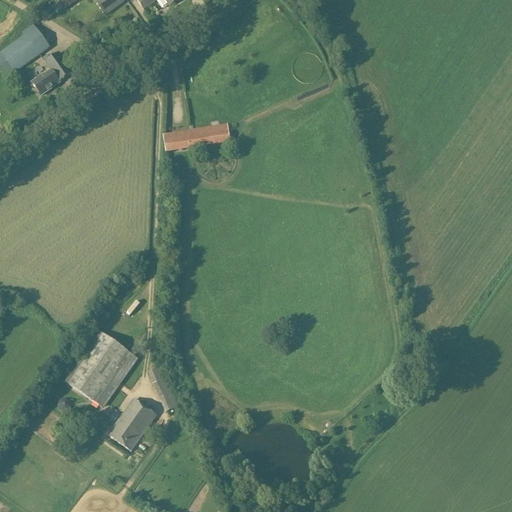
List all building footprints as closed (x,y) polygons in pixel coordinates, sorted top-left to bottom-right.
[(57,0),(66,11),(77,3),(74,0),(57,0)] [(120,0),(94,0),(106,16),(123,3),(120,0)] [(139,0),(137,2),(144,11),(159,0),(164,0),(170,7),(180,0),(139,0)] [(23,33),(25,36),(0,53),(0,55),(14,75),(41,56),(35,49),(45,42),(33,26),(23,33)] [(45,64),(50,73),(45,77),(43,76),(32,84),(41,97),(60,84),(74,74),(59,54),(45,64)] [(163,136),(166,153),(230,143),(228,126),(163,136)] [(103,336),(68,386),(93,403),(102,409),(136,360),(103,336)] [(177,408),(166,380),(161,368),(148,373),(153,386),(159,400),(160,400),(166,413),(177,408)] [(109,437),(131,453),(156,417),(134,401),(109,437)] [(63,445),(75,427),(65,420),(59,430),(60,431),(54,440),(63,445)]
